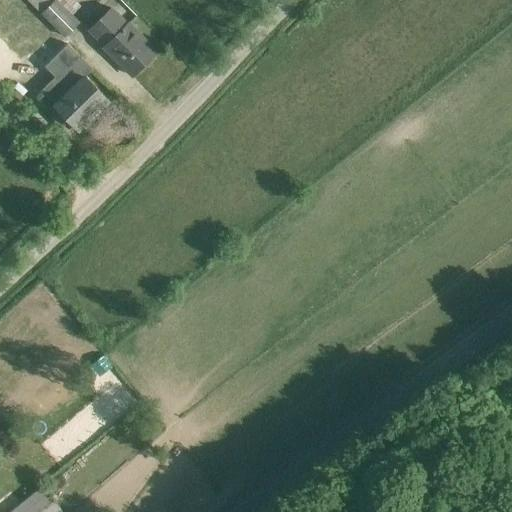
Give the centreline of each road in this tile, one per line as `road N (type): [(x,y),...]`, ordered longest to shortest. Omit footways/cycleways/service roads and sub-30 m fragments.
road 1 (unclassified): [(0,287),(290,0)]
road 2 (unclassified): [(511,318),(248,511)]
